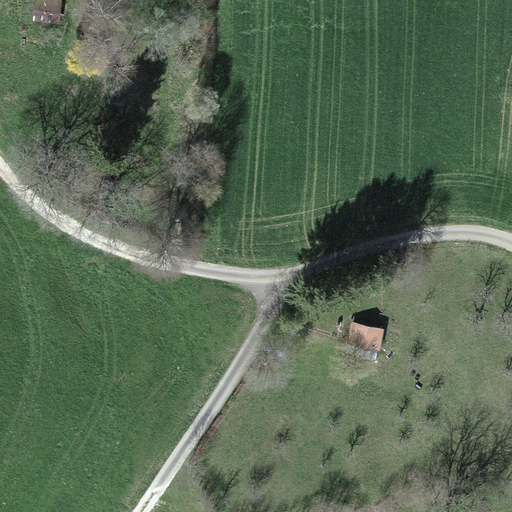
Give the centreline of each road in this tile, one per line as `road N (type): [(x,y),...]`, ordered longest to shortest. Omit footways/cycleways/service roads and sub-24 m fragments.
road 1 (track): [(0,166),(43,209),(104,244),(285,285)]
road 2 (track): [(140,511),(285,285)]
road 3 (track): [(285,285),(405,238),(457,231),(511,242)]
